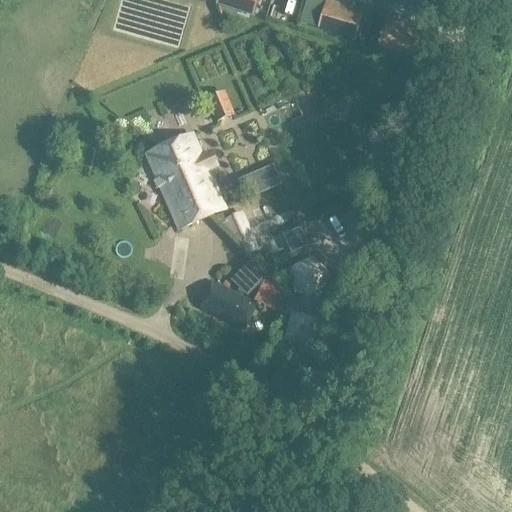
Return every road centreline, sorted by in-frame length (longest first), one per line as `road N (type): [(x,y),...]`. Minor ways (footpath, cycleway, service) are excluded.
road 1 (track): [(287,411),(242,375),(0,271)]
road 2 (track): [(412,511),(287,411)]
